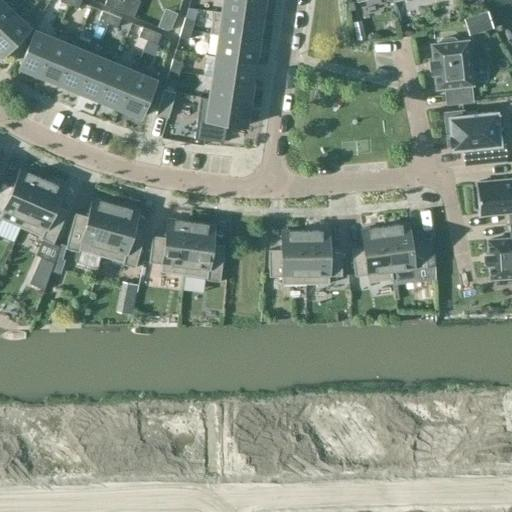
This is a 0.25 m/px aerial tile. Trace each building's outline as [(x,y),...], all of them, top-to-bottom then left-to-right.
[(0,0),(0,25),(13,12),(0,0)] [(81,0),(70,0),(69,4),(78,8),(81,0)] [(102,0),(101,4),(110,8),(113,0),(102,0)] [(123,3),(116,0),(113,0),(110,8),(119,12),(123,3)] [(174,21),(182,3),(175,0),(167,0),(161,16),(174,21)] [(224,0),(222,12),(261,17),(263,0),(224,0)] [(95,20),(104,23),(108,14),(99,10),(95,20)] [(219,35),(258,41),(261,17),(222,12),(213,10),(209,33),(219,35)] [(13,12),(0,25),(0,53),(2,56),(29,27),(13,12)] [(117,18),(108,14),(104,23),(113,27),(117,18)] [(186,16),(183,26),(193,29),(196,20),(186,16)] [(193,29),(183,26),(180,36),(189,39),(193,29)] [(136,37),(145,40),(149,31),(140,28),(136,37)] [(34,31),(19,67),(37,75),(52,38),(34,31)] [(158,35),(149,31),(145,40),(154,44),(158,35)] [(219,35),(216,56),(254,62),(258,41),(219,35)] [(440,44),(431,44),(433,60),(429,60),(431,73),(435,73),(436,88),(447,87),(447,91),(445,91),(446,104),(472,101),(470,84),(472,84),(467,41),(456,42),(455,40),(453,37),(442,39),(440,41),(440,44)] [(72,47),(52,38),(37,75),(57,83),(72,47)] [(93,55),(72,47),(57,83),(78,91),(93,55)] [(113,63),(93,55),(78,91),(98,100),(113,63)] [(216,56),(213,78),(251,84),(254,62),(216,56)] [(173,59),(169,69),(180,72),(183,62),(173,59)] [(134,71),(113,63),(98,100),(119,108),(134,71)] [(180,72),(169,69),(167,78),(177,81),(180,72)] [(134,71),(119,108),(140,116),(155,80),(134,71)] [(213,78),(210,98),(248,104),(251,84),(213,78)] [(175,93),(163,89),(156,114),(168,118),(175,93)] [(248,104),(210,98),(200,97),(196,124),(220,128),(221,122),(245,126),(248,104)] [(446,131),(450,130),(451,149),(463,148),(465,164),(505,160),(503,142),(499,143),(496,112),(463,115),(463,110),(444,112),(446,131)] [(0,220),(20,229),(42,178),(20,169),(13,186),(1,181),(0,183),(0,220)] [(42,178),(20,229),(53,244),(68,210),(56,205),(63,188),(42,178)] [(511,178),(475,182),(478,215),(511,212),(511,178)] [(65,248),(100,258),(115,205),(92,198),(87,216),(75,213),(65,248)] [(115,205),(100,258),(135,268),(145,232),(133,229),(138,211),(115,205)] [(162,264),(161,273),(183,277),(191,222),(167,219),(165,237),(152,235),(149,262),(162,264)] [(191,222),(183,277),(219,281),(224,245),(212,243),(214,225),(191,222)] [(408,223),(384,226),(391,271),(434,265),(433,238),(410,241),(408,223)] [(510,239),(488,240),(489,254),(485,254),(485,264),(489,264),(490,278),(511,276),(511,223),(509,224),(510,239)] [(364,248),(351,249),(355,276),(368,274),(369,282),(392,279),(384,226),(361,229),(364,248)] [(328,230),(305,231),(305,284),(329,284),(329,276),(341,276),(341,249),(328,249),(328,230)] [(281,249),(269,249),(269,277),(282,277),(282,285),(305,284),(305,231),(281,231),(281,249)] [(47,277),(56,252),(44,247),(34,273),(47,277)]
